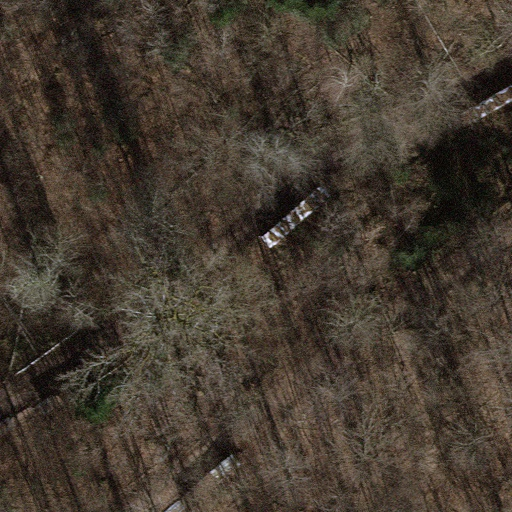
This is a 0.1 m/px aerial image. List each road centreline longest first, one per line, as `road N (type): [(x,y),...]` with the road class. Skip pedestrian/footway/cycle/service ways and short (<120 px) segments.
road 1 (track): [(511,64),(320,164),(32,405),(0,414)]
road 2 (track): [(511,235),(457,267),(138,511)]
